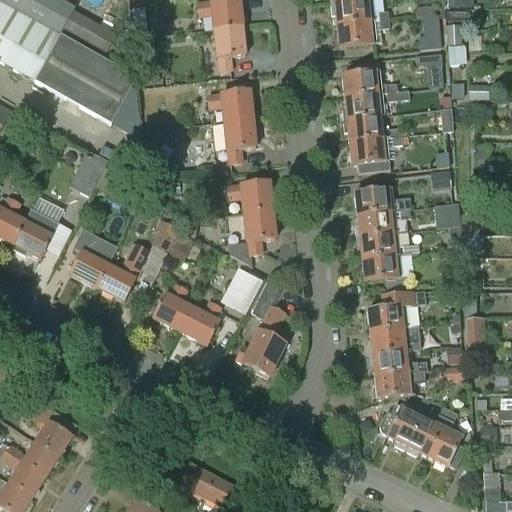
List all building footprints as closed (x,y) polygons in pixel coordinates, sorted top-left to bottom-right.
[(0,0),(0,6),(102,63),(111,44),(69,20),(73,12),(51,0),(0,0)] [(449,0),(449,10),(472,10),(471,0),(449,0)] [(213,18),(215,34),(241,31),(238,2),(209,5),(210,7),(196,8),(197,20),(213,18)] [(334,19),(335,30),(369,26),(366,4),(330,8),(331,20),(334,19)] [(0,61),(1,62),(0,63),(0,66),(110,128),(136,82),(102,63),(0,6),(0,61)] [(432,9),(415,10),(416,20),(433,18),(432,9)] [(376,17),(377,25),(387,24),(386,16),(376,17)] [(422,38),(417,38),(418,55),(440,53),(436,20),(421,22),(422,38)] [(387,24),(377,25),(378,33),(387,32),(387,24)] [(147,38),(145,26),(132,27),(134,40),(147,38)] [(371,26),(369,26),(335,30),(337,52),(371,48),(370,36),(372,36),(371,26)] [(447,28),(448,48),(461,48),(460,27),(447,28)] [(241,31),(215,34),(218,62),(219,62),(221,76),(233,74),(231,61),(244,59),(241,31)] [(156,40),(138,42),(139,55),(157,53),(156,40)] [(414,61),(415,72),(441,69),(440,59),(414,61)] [(358,78),(340,80),(343,102),(377,99),(379,99),(384,98),(384,90),(384,89),(376,90),(375,76),(379,76),(378,65),(357,68),(358,78)] [(140,71),(141,87),(159,86),(158,70),(140,71)] [(406,88),(384,90),(384,98),(406,96),(406,88)] [(451,88),(451,102),(463,102),(463,88),(451,88)] [(467,102),(487,102),(487,88),(467,88),(467,102)] [(221,111),(223,127),(251,123),(248,95),(220,98),(220,99),(206,101),(208,113),(221,111)] [(406,96),(384,98),(385,105),(407,103),(406,96)] [(344,112),(341,113),(342,125),(379,121),(377,99),(343,103),(344,112)] [(0,133),(9,116),(0,110),(0,133)] [(440,116),(442,137),(452,136),(450,115),(440,116)] [(379,121),(342,125),(343,137),(346,136),(347,145),(402,139),(401,132),(381,134),(379,121)] [(251,123),(223,127),(226,155),(227,155),(229,169),(241,167),(239,154),(254,152),(251,123)] [(402,139),(347,145),(350,169),(362,168),(363,180),(389,177),(388,165),(384,166),(383,152),(401,150),(401,149),(409,148),(408,138),(402,139)] [(477,176),(488,176),(488,149),(477,149),(477,176)] [(84,160),(68,191),(90,202),(108,166),(94,159),(91,164),(84,160)] [(448,175),(432,176),(433,195),(449,193),(448,175)] [(178,185),(166,186),(166,197),(179,196),(178,185)] [(239,190),(226,192),(227,204),(241,202),(243,218),(271,215),(268,186),(239,189),(239,190)] [(479,187),(479,200),(505,200),(505,186),(479,187)] [(391,193),(353,197),(355,219),(410,213),(408,203),(389,205),(388,194),(391,194),(391,193)] [(0,243),(12,250),(24,227),(12,221),(18,208),(8,203),(1,216),(0,214),(0,243)] [(481,216),(511,216),(511,203),(481,203),(481,216)] [(447,232),(457,231),(459,231),(457,207),(445,208),(447,232)] [(356,230),(353,230),(355,242),(392,238),(407,236),(405,223),(410,222),(410,213),(355,219),(356,230)] [(30,214),(24,227),(10,254),(24,261),(26,257),(39,264),(58,228),(30,214)] [(246,246),(226,248),(227,259),(250,270),(249,260),(261,258),(259,245),(274,243),(271,215),(243,218),(246,246)] [(459,218),(459,239),(482,238),(481,217),(459,218)] [(188,219),(180,236),(193,242),(194,240),(196,223),(188,219)] [(162,226),(151,249),(166,256),(177,233),(162,226)] [(457,231),(447,232),(449,250),(459,249),(457,231)] [(80,256),(68,278),(95,293),(96,292),(95,291),(107,270),(117,252),(81,234),(71,251),(80,256)] [(392,238),(355,242),(356,254),(359,254),(360,264),(404,260),(419,259),(418,248),(408,249),(407,236),(392,238)] [(173,247),(168,258),(182,265),(188,255),(173,247)] [(107,270),(95,291),(96,292),(95,293),(123,307),(134,284),(135,285),(141,273),(146,275),(141,286),(149,290),(166,257),(166,256),(151,249),(148,256),(133,248),(119,276),(107,270)] [(404,260),(360,264),(363,286),(383,284),(384,295),(407,293),(406,279),(404,260)] [(442,287),(458,287),(457,272),(442,273),(442,287)] [(236,274),(219,307),(243,320),(260,286),(236,274)] [(469,277),(469,292),(483,292),(483,277),(469,277)] [(151,321),(179,336),(190,313),(179,307),(185,294),(175,289),(169,302),(163,299),(151,321)] [(384,312),(366,314),(368,336),(404,332),(404,325),(402,325),(400,310),(425,307),(423,296),(382,301),(384,312)] [(476,320),(476,296),(465,296),(465,320),(476,320)] [(242,350),(235,365),(266,380),(265,383),(267,384),(284,350),(271,343),(283,319),(269,312),(270,310),(258,304),(251,319),(262,325),(248,353),(242,350)] [(190,313),(179,336),(206,350),(224,316),(218,313),(219,312),(209,306),(202,319),(190,313)] [(482,320),(465,321),(467,351),(484,350),(482,320)] [(369,347),(366,347),(367,359),(405,355),(404,339),(421,337),(420,330),(404,332),(368,336),(369,347)] [(459,352),(445,352),(446,370),(460,369),(459,352)] [(405,355),(367,359),(369,371),(372,371),(373,381),(408,377),(409,377),(424,375),(427,375),(426,366),(407,368),(405,355)] [(446,372),(447,384),(453,384),(453,386),(464,386),(464,371),(446,372)] [(408,377),(373,381),(375,403),(410,400),(409,388),(425,386),(424,375),(409,377),(408,377)] [(419,418),(422,419),(429,406),(422,402),(417,411),(419,418)] [(485,404),(475,404),(475,414),(485,414),(485,404)] [(31,414),(25,422),(38,431),(39,429),(43,432),(34,447),(57,462),(71,441),(48,427),(54,416),(37,405),(31,414)] [(386,416),(378,431),(380,437),(386,440),(385,442),(395,447),(393,449),(400,453),(416,421),(400,412),(400,411),(394,408),(391,414),(386,416)] [(416,421),(400,453),(415,460),(416,457),(423,461),(438,432),(444,420),(447,414),(440,410),(437,417),(436,416),(430,428),(416,421)] [(438,432),(423,461),(446,472),(447,470),(454,473),(464,453),(457,450),(461,443),(448,436),(449,435),(453,424),(457,418),(447,414),(444,420),(438,432)] [(511,414),(503,414),(504,424),(511,424),(511,414)] [(479,431),(479,447),(494,448),(495,431),(479,431)] [(8,448),(3,456),(44,482),(57,462),(34,447),(24,461),(20,458),(21,457),(8,448)] [(17,472),(7,487),(31,503),(44,482),(3,456),(0,460),(0,463),(11,471),(12,470),(17,472)] [(170,485),(203,502),(214,481),(181,463),(170,485)] [(491,463),(482,464),(482,476),(492,475),(491,463)] [(214,481),(203,502),(222,511),(238,511),(246,498),(214,481)] [(24,511),(31,503),(7,487),(0,498),(0,511),(1,511),(24,511)] [(501,506),(501,492),(483,493),(484,506),(501,506)]
